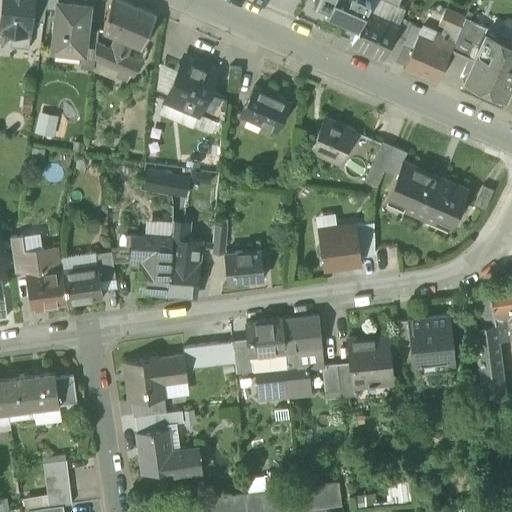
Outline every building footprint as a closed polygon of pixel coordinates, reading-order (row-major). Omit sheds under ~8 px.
[(1,0),(0,12),(0,31),(12,33),(10,46),(29,48),(30,35),(32,22),(33,0),(1,0)] [(46,0),(33,0),(32,22),(43,23),(45,9),(46,0)] [(46,0),(45,9),(57,11),(58,1),(58,0),(46,0)] [(132,44),(142,49),(157,17),(122,0),(113,0),(104,30),(118,37),(132,44)] [(327,9),(330,0),(315,0),(314,3),(327,9)] [(365,12),(370,2),(366,0),(330,0),(327,9),(324,15),(357,30),(365,12)] [(405,10),(382,0),(371,0),(370,2),(365,12),(398,27),(402,18),(405,10)] [(382,0),(405,10),(409,0),(382,0)] [(81,51),(83,52),(85,31),(88,5),(58,1),(57,11),(52,48),(81,51)] [(445,25),(459,30),(466,14),(447,7),(439,23),(445,25)] [(351,44),(383,59),(384,57),(394,36),(398,27),(365,12),(357,30),(351,44)] [(451,48),(473,58),(485,32),(487,33),(489,28),(465,17),(451,48)] [(398,27),(394,36),(404,40),(411,25),(412,23),(402,18),(398,27)] [(404,40),(402,45),(412,49),(419,35),(421,29),(411,25),(404,40)] [(421,29),(419,35),(432,40),(437,30),(423,25),(421,29)] [(442,32),(456,37),(459,30),(445,25),(442,32)] [(404,68),(436,82),(451,48),(456,37),(442,32),(437,30),(432,40),(419,35),(412,49),(405,66),(404,68)] [(79,68),(93,70),(94,59),(96,42),(97,33),(85,31),(83,52),(81,51),(79,68)] [(463,81),(506,100),(511,85),(511,44),(487,33),(485,32),(473,58),(463,81)] [(384,57),(394,62),(402,45),(404,40),(394,36),(384,57)] [(94,59),(133,78),(140,63),(126,56),(132,44),(118,37),(112,50),(96,42),(94,59)] [(405,66),(412,49),(402,45),(394,62),(405,66)] [(165,100),(198,114),(200,111),(208,92),(217,72),(183,57),(165,100)] [(227,88),(240,89),(242,67),(229,66),(227,88)] [(260,124),(276,131),(290,104),(286,102),(287,99),(276,94),(275,97),(255,87),(241,115),(246,117),(249,118),(250,115),(261,121),(260,124)] [(200,111),(224,122),(226,100),(208,92),(200,111)] [(36,129),(55,133),(58,115),(40,111),(36,129)] [(250,115),(249,118),(260,124),(261,121),(250,115)] [(310,149),(340,162),(353,131),(324,118),(310,149)] [(364,181),(377,187),(394,146),(382,141),(364,181)] [(406,151),(394,146),(377,187),(388,192),(401,161),(406,151)] [(385,197),(451,226),(467,190),(401,161),(388,192),(385,197)] [(141,188),(170,193),(173,170),(144,166),(141,188)] [(474,206),(484,211),(493,190),(482,185),(474,206)] [(171,239),(187,240),(188,222),(173,221),(172,227),(171,238),(171,239)] [(214,254),(224,255),(224,254),(227,226),(224,226),(216,225),(214,254)] [(320,233),(325,268),(359,263),(354,225),(331,228),(332,231),(320,233)] [(362,233),(362,255),(373,255),(373,233),(362,233)] [(112,249),(112,251),(114,262),(131,261),(128,235),(121,235),(120,249),(112,249)] [(163,295),(164,278),(168,278),(170,261),(171,239),(171,238),(128,235),(131,261),(130,266),(140,266),(137,293),(163,295)] [(10,238),(15,273),(27,272),(24,252),(22,236),(10,238)] [(171,239),(170,261),(199,264),(202,242),(187,240),(171,239)] [(24,252),(27,272),(44,269),(45,273),(62,270),(59,247),(24,252)] [(224,255),(227,282),(262,278),(259,250),(224,254),(224,255)] [(116,279),(114,262),(112,251),(96,253),(97,265),(98,265),(100,281),(116,279)] [(195,298),(199,264),(170,261),(168,278),(164,278),(163,295),(195,298)] [(97,265),(63,270),(67,303),(103,298),(100,281),(98,265),(97,265)] [(63,270),(62,270),(45,273),(44,269),(27,272),(32,308),(67,303),(63,270)] [(511,288),(490,291),(495,323),(511,320),(511,288)] [(482,325),(495,323),(490,291),(477,293),(482,325)] [(285,351),(296,350),(322,347),(319,315),(282,319),(285,351)] [(411,344),(414,368),(453,364),(448,316),(409,320),(411,344)] [(250,355),(285,351),(282,319),(247,322),(248,339),(249,339),(250,355)] [(397,321),(400,346),(411,344),(409,320),(397,321)] [(482,325),(483,333),(497,331),(499,342),(511,339),(511,320),(495,323),(482,325)] [(505,394),(499,342),(497,331),(483,333),(475,334),(483,396),(505,394)] [(368,384),(369,386),(375,386),(374,383),(391,382),(387,336),(349,340),(351,362),(353,386),(355,386),(368,384)] [(248,339),(232,341),(235,363),(235,365),(251,363),(250,355),(249,339),(248,339)] [(186,368),(235,363),(232,341),(183,346),(184,354),(186,368)] [(324,365),(322,347),(296,350),(298,367),(308,366),(308,368),(322,367),(322,366),(324,365)] [(285,351),(287,369),(289,392),(310,390),(308,368),(308,366),(298,367),(296,350),(285,351)] [(252,370),(256,372),(287,369),(285,351),(250,355),(251,363),(252,370)] [(184,354),(163,357),(165,375),(164,375),(164,378),(187,375),(186,368),(184,354)] [(161,376),(164,375),(165,375),(163,357),(129,361),(131,401),(164,397),(161,376)] [(351,362),(336,364),(339,391),(340,398),(356,396),(355,386),(353,386),(351,362)] [(235,365),(236,372),(252,370),(251,363),(235,365)] [(325,393),(339,391),(336,364),(324,365),(322,366),(322,367),(325,393)] [(256,372),(259,399),(289,396),(287,369),(256,372)] [(54,371),(29,375),(33,408),(58,405),(55,377),(54,371)] [(29,375),(4,378),(8,411),(33,408),(29,375)] [(73,375),(55,377),(58,405),(76,403),(73,375)] [(4,378),(0,378),(0,412),(8,411),(4,378)] [(131,401),(133,417),(166,412),(164,397),(131,401)] [(58,405),(33,408),(34,417),(35,424),(60,421),(58,405)] [(33,408),(8,411),(10,420),(34,417),(33,408)] [(8,411),(0,412),(0,424),(10,423),(10,420),(8,411)] [(182,411),(158,414),(135,417),(137,432),(160,429),(160,425),(169,424),(178,423),(181,422),(183,422),(182,411)] [(198,449),(172,452),(169,428),(160,429),(137,432),(142,474),(173,470),(173,475),(201,471),(198,449)] [(43,463),(45,475),(67,472),(66,460),(43,463)] [(69,482),(67,472),(45,475),(46,485),(69,482)] [(70,493),(69,482),(46,485),(47,495),(47,496),(70,493)] [(154,505),(155,511),(291,511),(342,506),(339,483),(154,505)] [(72,504),(70,493),(47,496),(49,507),(63,505),(72,504)] [(47,496),(47,495),(23,498),(25,510),(49,507),(47,496)]
